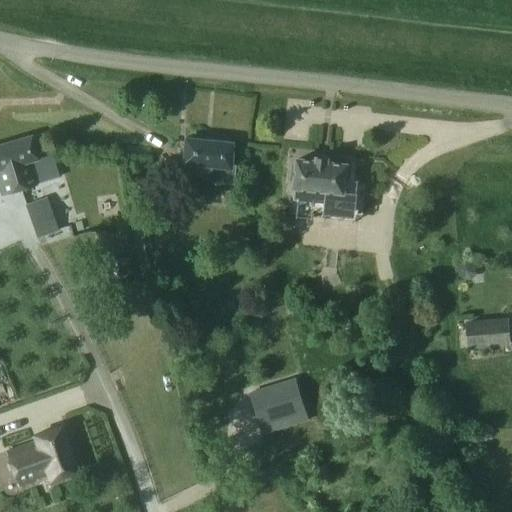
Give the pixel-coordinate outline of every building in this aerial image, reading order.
[(0,187),(2,194),(2,195),(20,189),(35,185),(45,182),(58,178),(51,155),(38,159),(31,136),(13,141),(0,145),(0,187)] [(182,162),(188,163),(186,178),(211,181),(213,165),(229,167),(231,143),(185,138),(182,162)] [(129,145),(128,161),(150,163),(151,147),(129,145)] [(293,164),(291,180),(296,181),(295,187),(296,187),(294,199),(328,203),(327,212),(349,215),(352,193),(345,192),(348,164),(328,162),(328,158),(318,157),(318,161),(298,159),(297,165),(293,164)] [(57,230),(46,199),(27,206),(38,238),(57,230)] [(293,212),(279,211),(278,228),(291,230),(293,212)] [(510,344),(508,320),(467,323),(469,347),(510,344)] [(295,378),(249,392),(258,424),(305,411),(295,378)] [(36,442),(6,452),(18,486),(48,476),(50,481),(77,472),(61,427),(34,436),(36,442)] [(317,473),(316,479),(328,481),(328,474),(329,468),(317,466),(317,473)]
